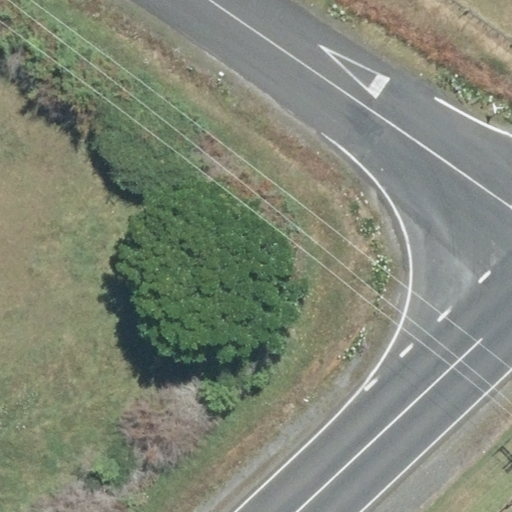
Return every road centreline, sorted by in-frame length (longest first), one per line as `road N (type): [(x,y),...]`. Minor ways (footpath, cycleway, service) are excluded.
road 1 (unclassified): [(212,0),(511,215)]
road 2 (tertiary): [(511,314),(301,511)]
